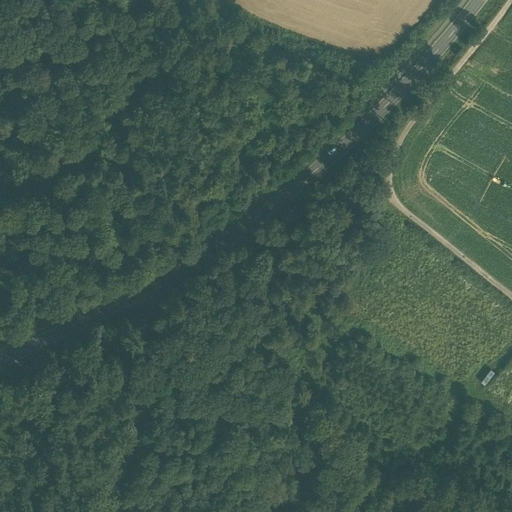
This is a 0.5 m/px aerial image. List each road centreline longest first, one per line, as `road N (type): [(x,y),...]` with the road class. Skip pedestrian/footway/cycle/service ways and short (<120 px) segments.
road 1 (secondary): [(479,0),(377,114),(267,210),(185,266),(0,362)]
road 2 (track): [(391,195),(391,163),(408,128),(511,0)]
road 3 (track): [(391,195),(511,298)]
